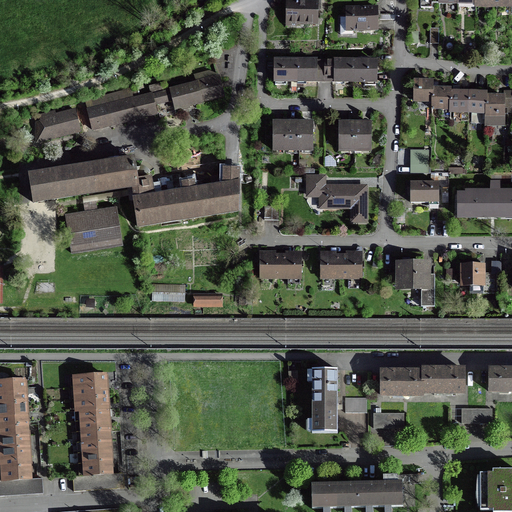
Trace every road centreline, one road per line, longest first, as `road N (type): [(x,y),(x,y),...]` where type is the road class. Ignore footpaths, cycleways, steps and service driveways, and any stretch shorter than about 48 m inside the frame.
road 1 (unclassified): [(245,0),(99,80),(0,107)]
road 2 (residential): [(350,358),(511,358)]
road 3 (residential): [(155,511),(146,357)]
road 4 (track): [(239,216),(138,232),(107,199)]
road 5 (residential): [(394,106),(384,243)]
road 6 (residential): [(394,106),(259,104)]
road 7 (residential): [(384,243),(254,241)]
road 8 (residential): [(511,243),(384,243)]
road 9 (residential): [(434,454),(311,458)]
